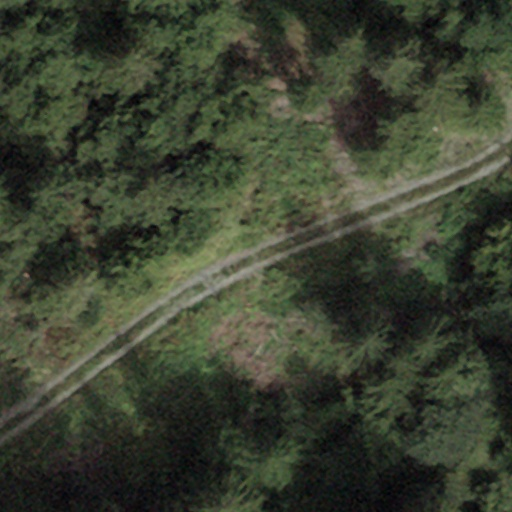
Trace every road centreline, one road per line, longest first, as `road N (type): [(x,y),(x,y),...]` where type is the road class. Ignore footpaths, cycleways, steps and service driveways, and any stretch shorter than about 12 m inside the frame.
road 1 (track): [(511,148),(404,205),(274,256),(0,414)]
road 2 (track): [(370,511),(511,402)]
